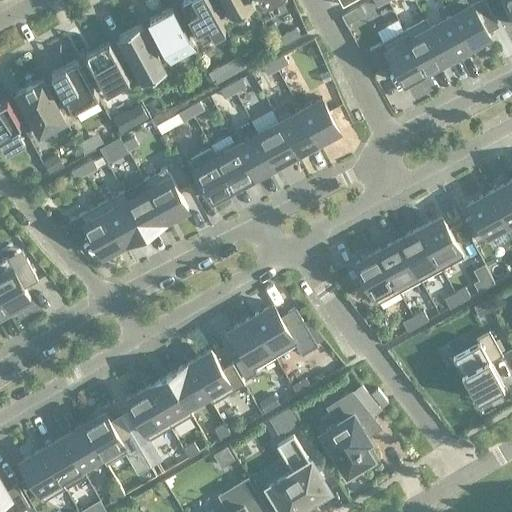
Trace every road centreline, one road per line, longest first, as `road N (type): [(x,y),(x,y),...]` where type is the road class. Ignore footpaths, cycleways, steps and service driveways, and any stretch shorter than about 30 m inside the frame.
road 1 (unclassified): [(290,244),(0,416)]
road 2 (unclassified): [(0,366),(103,299),(260,220)]
road 3 (unclassified): [(290,244),(469,472)]
road 4 (unclassified): [(388,142),(312,0)]
road 5 (unclassified): [(260,220),(388,142)]
road 6 (unclassified): [(511,123),(385,191)]
road 7 (unclassified): [(388,142),(511,77)]
